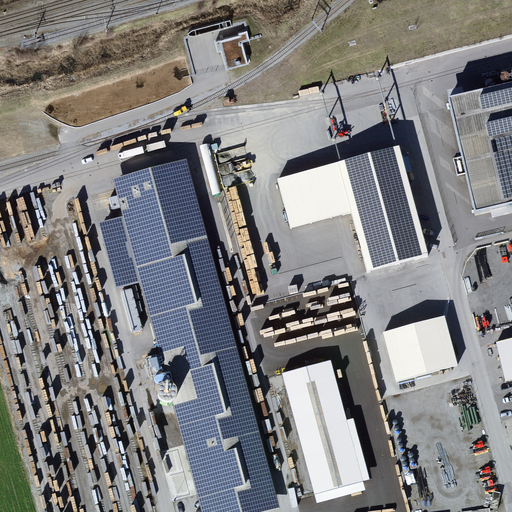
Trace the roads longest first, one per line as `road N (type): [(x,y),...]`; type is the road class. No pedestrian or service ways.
road 1 (motorway): [(0,160),(511,23)]
road 2 (motorway): [(480,0),(0,130)]
road 3 (unknown): [(171,511),(91,192),(92,174),(111,162),(171,143)]
